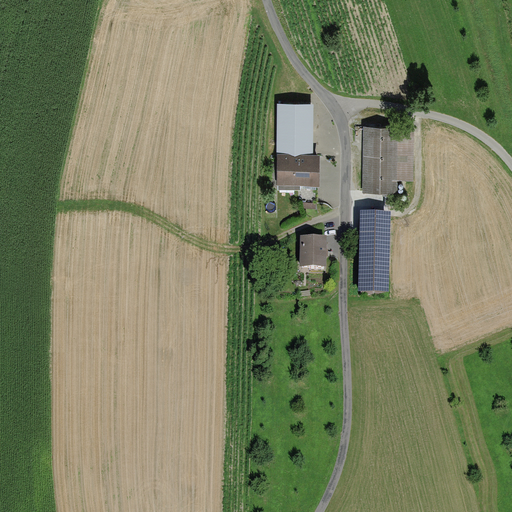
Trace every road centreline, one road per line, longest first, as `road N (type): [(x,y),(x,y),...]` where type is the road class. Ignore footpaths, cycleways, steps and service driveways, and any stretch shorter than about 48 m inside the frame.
road 1 (unclassified): [(319,511),(348,426),(346,143),(330,103)]
road 2 (track): [(129,207),(231,249),(263,244),(346,206)]
road 3 (unclassified): [(330,103),(435,115),(477,132),(511,165)]
road 4 (unclassified): [(330,103),(283,42),(266,0)]
